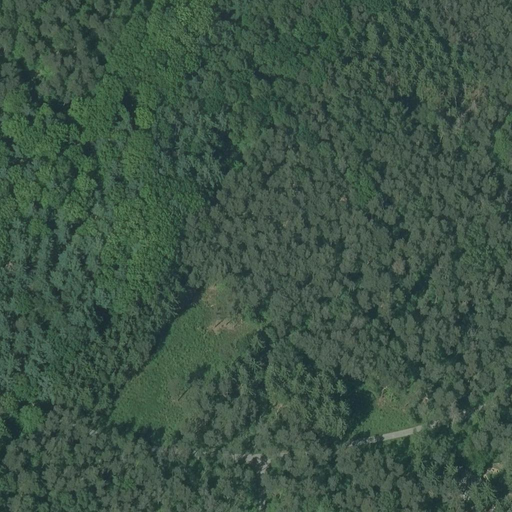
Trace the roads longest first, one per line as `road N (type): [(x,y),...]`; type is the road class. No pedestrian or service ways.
road 1 (track): [(260,511),(262,464),(417,440),(511,398)]
road 2 (unclassified): [(262,464),(145,455),(0,419)]
